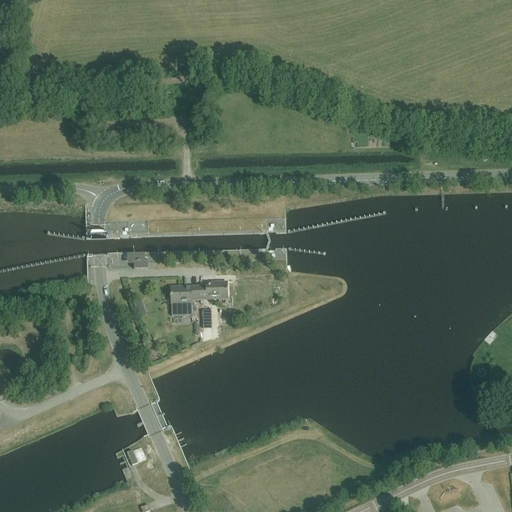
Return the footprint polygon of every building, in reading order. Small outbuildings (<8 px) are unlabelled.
[(265,231),(282,231),(282,220),(271,220),(271,225),(265,226),(265,231)] [(134,263),(134,270),(148,270),(148,264),(148,261),(143,262),(143,257),(129,257),(129,264),(134,263)] [(206,288),(199,288),(199,300),(219,300),(219,298),(228,298),(227,284),(218,284),(218,285),(206,285),(206,288)] [(199,300),(199,288),(191,288),(191,289),(180,290),(180,288),(171,289),(171,303),(179,303),(179,305),(192,304),(192,301),(199,300)] [(211,312),(203,312),(203,324),(211,324),(211,312)] [(127,454),(132,467),(139,464),(133,451),(127,454)]
